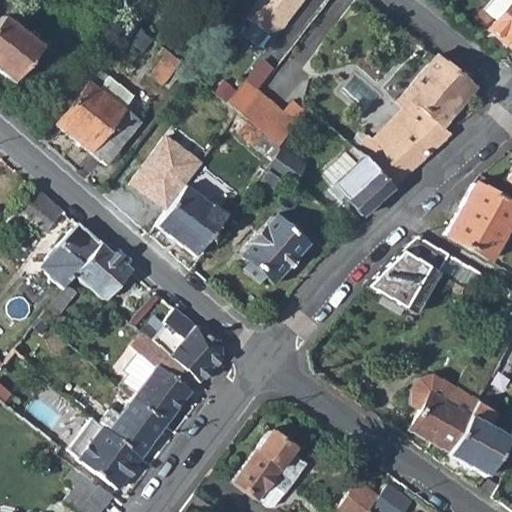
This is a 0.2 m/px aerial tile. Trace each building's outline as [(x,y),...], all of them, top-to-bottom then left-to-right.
[(12,0),(8,0),(0,11),(0,72),(11,81),(37,47),(7,22),(19,5),(12,0)] [(299,0),(252,0),(241,13),(264,32),(279,26),(299,0)] [(511,0),(491,0),(483,10),(495,19),(487,29),(511,49),(511,0)] [(178,61),(166,50),(147,76),(159,84),(178,61)] [(369,138),(359,152),(364,156),(390,186),(449,133),(441,127),(474,89),(435,56),(400,97),(410,104),(416,109),(405,120),(409,124),(391,139),(381,147),(373,142),(369,138)] [(95,67),(52,123),(105,164),(139,121),(122,108),(98,89),(107,77),(95,67)] [(107,77),(98,89),(122,108),(132,96),(107,77)] [(243,78),(223,101),(235,111),(255,89),(243,78)] [(255,89),(235,111),(237,113),(253,127),(278,149),(289,134),(296,124),(255,89)] [(410,104),(373,142),(381,147),(391,139),(409,124),(405,120),(416,109),(410,104)] [(253,127),(242,139),(269,161),(278,149),(253,127)] [(125,185),(163,213),(183,185),(200,163),(162,134),(125,185)] [(269,161),(264,167),(272,171),(291,185),(313,150),(289,134),(278,149),(269,161)] [(333,184),(356,163),(346,151),(322,171),(333,184)] [(339,199),(327,210),(347,223),(357,213),(359,214),(390,186),(364,156),(356,163),(333,184),(343,195),(339,199)] [(511,185),(511,166),(503,178),(511,185)] [(264,167),(258,175),(265,180),(272,171),(264,167)] [(443,234),(488,259),(511,215),(511,204),(472,183),(443,234)] [(339,199),(343,195),(333,184),(329,187),(339,199)] [(163,213),(153,225),(193,254),(200,245),(204,248),(227,218),(183,185),(163,213)] [(34,186),(15,210),(27,221),(47,197),(34,186)] [(47,197),(27,221),(42,232),(61,209),(47,197)] [(239,253),(246,259),(263,274),(272,282),(305,244),(272,216),(239,253)] [(70,277),(73,274),(88,287),(102,299),(128,268),(74,221),(43,258),(44,272),(62,287),(65,283),(70,277)] [(415,235),(367,284),(414,313),(449,255),(415,235)] [(263,274),(246,259),(239,267),(256,283),(263,274)] [(70,277),(65,283),(76,293),(81,296),(88,287),(73,274),(70,277)] [(62,287),(45,307),(56,315),(76,293),(65,283),(62,287)] [(45,307),(43,310),(50,316),(54,320),(57,316),(56,315),(45,307)] [(218,347),(172,307),(161,321),(163,324),(149,340),(158,348),(196,380),(197,382),(218,357),(218,347)] [(43,310),(37,317),(45,323),(50,316),(43,310)] [(122,378),(116,385),(130,396),(163,423),(196,380),(158,348),(149,340),(140,332),(128,345),(138,354),(135,357),(139,360),(129,372),(141,382),(136,388),(122,378)] [(320,365),(315,373),(347,396),(353,387),(320,365)] [(438,381),(431,395),(468,415),(474,404),(462,398),(464,394),(438,381)] [(428,393),(408,429),(448,451),(468,415),(431,395),(428,393)] [(107,408),(95,423),(139,456),(163,423),(130,396),(116,415),(107,408)] [(497,411),(476,400),(474,404),(468,415),(448,451),(446,454),(486,475),(506,438),(483,425),(485,419),(491,422),(497,411)] [(95,423),(88,417),(65,449),(76,458),(75,459),(114,488),(139,456),(95,423)] [(267,430),(230,482),(256,500),(260,495),(273,504),(304,463),(289,453),(293,447),(267,430)] [(76,470),(70,479),(76,483),(82,474),(76,470)] [(82,474),(76,483),(64,499),(80,511),(96,511),(109,495),(82,474)] [(357,481),(338,509),(341,511),(369,511),(367,510),(375,497),(357,481)] [(375,497),(367,510),(369,511),(400,511),(408,500),(384,483),(375,497)]
